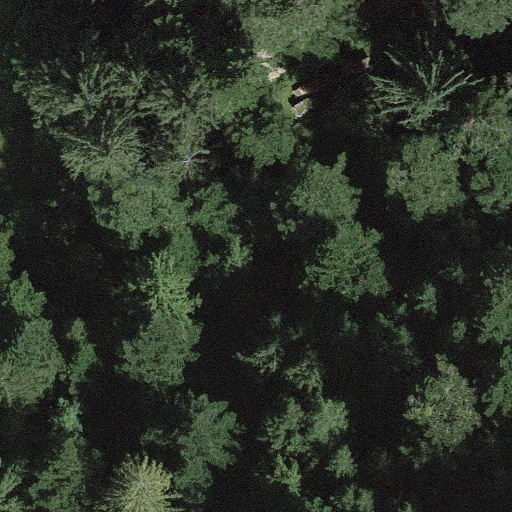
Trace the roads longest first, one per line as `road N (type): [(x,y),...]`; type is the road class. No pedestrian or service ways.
road 1 (track): [(511,237),(416,267),(226,306),(0,333)]
road 2 (track): [(0,234),(216,113),(378,0)]
